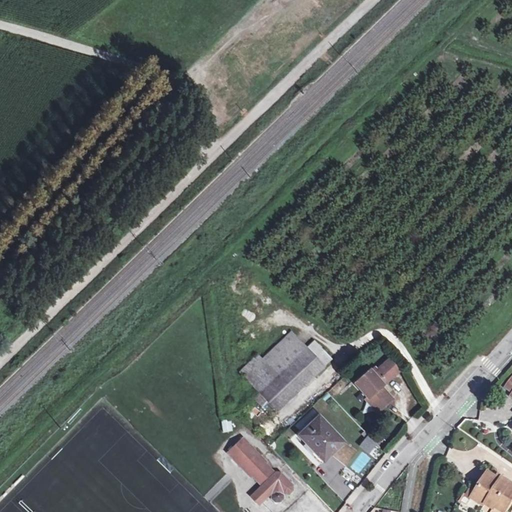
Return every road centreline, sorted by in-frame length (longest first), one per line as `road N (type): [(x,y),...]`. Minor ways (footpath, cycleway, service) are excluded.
road 1 (track): [(0,364),(373,0)]
road 2 (track): [(203,166),(204,140),(185,85),(0,24)]
road 3 (residential): [(355,511),(510,339)]
